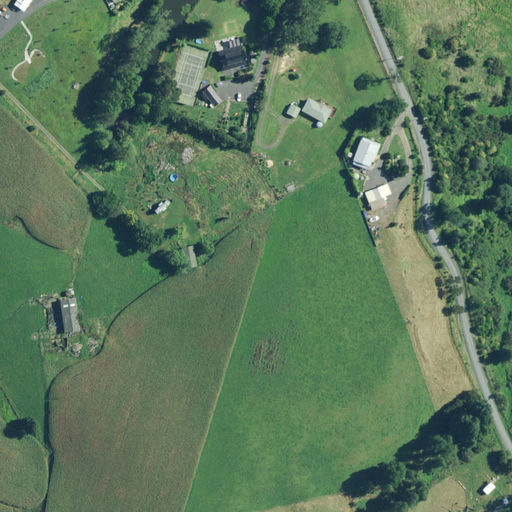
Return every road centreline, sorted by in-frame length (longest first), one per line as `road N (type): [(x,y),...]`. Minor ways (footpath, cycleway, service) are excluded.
road 1 (track): [(294,0),(256,160),(188,224),(101,265),(73,258),(0,171)]
road 2 (unclassified): [(511,458),(475,360),(461,286),(428,221),(416,121),(367,0)]
